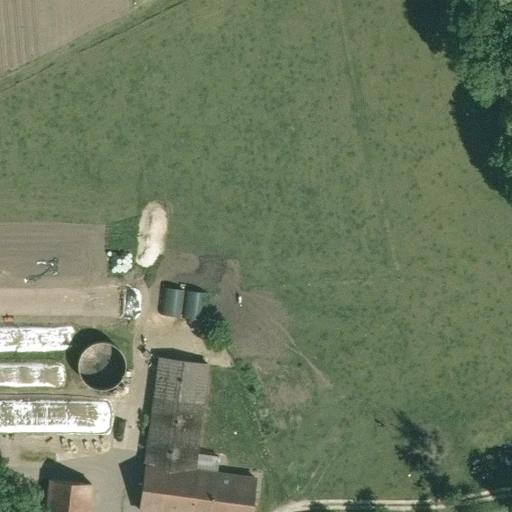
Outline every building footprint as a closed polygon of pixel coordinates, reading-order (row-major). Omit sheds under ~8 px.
[(202,315),(202,289),(160,288),(159,314),(202,315)] [(130,351),(123,344),(115,339),(105,338),(93,342),(87,348),(82,359),(82,366),(85,376),(91,383),(99,388),(110,389),(120,386),(127,380),(132,371),(133,361),(130,351)] [(152,460),(201,467),(217,362),(165,354),(150,459),(152,460)] [(62,430),(92,429),(91,402),(64,402),(49,402),(50,430),(62,430)] [(144,511),(256,511),(262,476),(224,470),(201,467),(152,460),(144,511)] [(93,511),(97,482),(53,477),(48,511),(93,511)]
